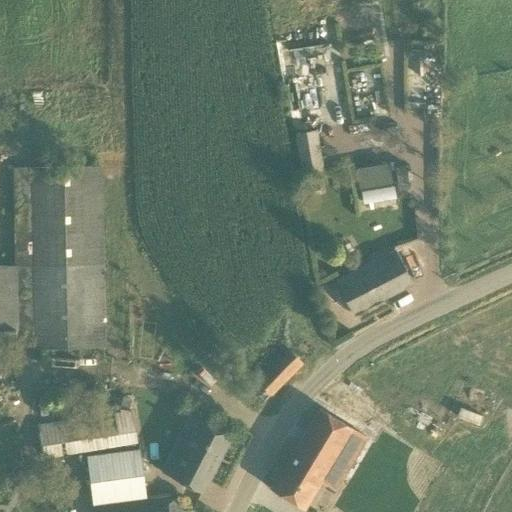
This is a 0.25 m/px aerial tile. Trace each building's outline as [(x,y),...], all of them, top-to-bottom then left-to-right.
[(378,4),(341,6),(342,27),(379,25),(378,4)] [(323,169),(322,167),(316,129),(294,133),(301,173),(323,169)] [(388,164),(357,170),(360,191),(392,185),(388,164)] [(0,348),(105,346),(102,166),(13,168),(15,265),(0,264),(0,348)] [(353,314),(386,298),(412,284),(396,254),(353,276),(351,273),(336,281),(353,314)] [(244,383),(262,402),(304,364),(286,345),(244,383)] [(283,469),(271,490),(305,509),(319,485),(321,482),(333,489),(364,435),(336,419),(319,409),(306,431),(283,469)] [(82,418),(38,424),(43,457),(86,451),(137,442),(131,410),(82,418)] [(199,420),(170,477),(202,493),(231,437),(199,420)] [(180,511),(179,495),(178,494),(146,497),(140,449),(87,456),(94,511),(180,511)]
